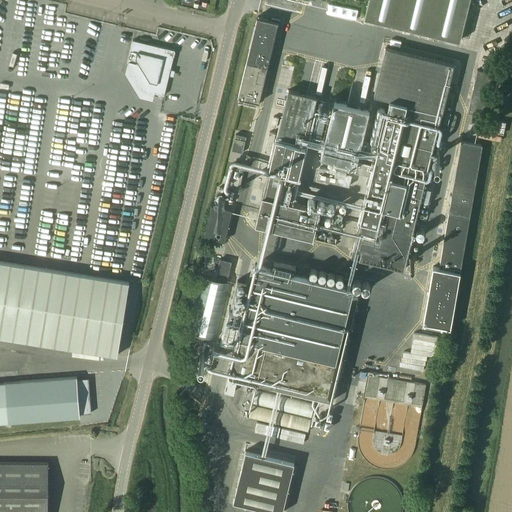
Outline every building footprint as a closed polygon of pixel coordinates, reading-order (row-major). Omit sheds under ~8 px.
[(368,0),(364,18),(460,41),(469,0),(368,0)] [(278,21),(257,16),(237,97),(239,97),(238,101),(256,106),(257,101),(258,102),(278,21)] [(144,90),(164,95),(169,75),(165,74),(166,68),(170,69),(175,50),(132,40),(127,62),(144,90)] [(390,256),(406,260),(414,232),(413,232),(442,112),(443,112),(454,64),(385,47),(374,95),(389,99),(374,162),(358,158),(369,109),(334,101),(321,156),(356,164),(354,170),(371,175),(370,183),(361,219),(360,219),(351,256),(388,265),(390,256)] [(277,83),(291,86),(293,72),(294,73),(295,67),(282,64),(281,71),(279,71),(277,83)] [(490,72),(477,69),(469,111),(482,114),(490,72)] [(306,145),(305,144),(317,96),(288,89),(276,138),(269,166),(270,167),(262,195),(255,224),(313,238),(320,209),(291,202),(298,173),(299,173),(306,145)] [(236,134),(232,150),(242,153),(246,136),(236,134)] [(460,272),(482,144),(461,141),(439,268),(433,267),(423,323),(450,328),(460,272)] [(227,185),(239,188),(244,167),(232,164),(227,185)] [(352,174),(320,166),(317,178),(349,186),(352,174)] [(204,236),(224,241),(232,210),(211,205),(204,236)] [(220,258),(215,278),(200,274),(186,331),(216,338),(230,282),(227,281),(232,261),(220,258)] [(0,336),(118,356),(132,281),(0,259),(0,336)] [(238,280),(231,307),(229,306),(228,313),(227,313),(223,332),(222,332),(219,343),(234,347),(227,375),(228,375),(224,390),(234,392),(237,377),(332,401),(358,295),(352,294),(353,288),(255,264),(250,283),(238,280)] [(411,351),(404,350),(402,366),(426,369),(428,355),(436,356),(439,335),(414,331),(411,351)] [(77,377),(6,383),(8,422),(80,417),(80,413),(91,413),(88,378),(77,379),(77,377)] [(0,422),(8,422),(6,383),(0,383),(0,422)] [(311,417),(314,404),(255,390),(252,403),(311,417)] [(252,405),(249,417),(308,431),(311,418),(252,405)] [(245,451),(242,464),(233,501),(276,511),(282,511),(294,462),(245,451)] [(48,511),(48,462),(0,461),(0,511),(48,511)]
